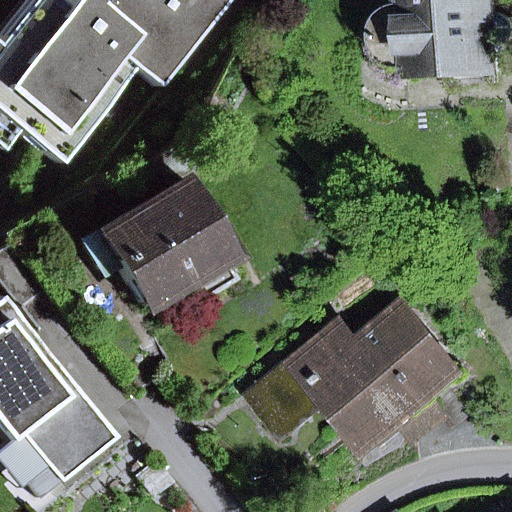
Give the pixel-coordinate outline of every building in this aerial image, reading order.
[(220,0),(60,0),(55,7),(45,0),(22,0),(0,29),(0,121),(12,131),(55,164),(129,69),(152,88),(220,0)] [(454,73),(455,86),(499,84),(497,33),(511,32),(511,23),(510,19),(496,14),(494,0),(405,0),(406,4),(384,15),(376,38),(386,60),(409,69),(409,75),(454,73)] [(439,257),(500,233),(451,107),(390,130),(439,257)] [(0,147),(12,131),(0,121),(0,147)] [(97,237),(110,258),(139,307),(224,254),(181,184),(97,237)] [(110,258),(97,237),(84,245),(97,266),(110,258)] [(172,286),(188,312),(240,280),(224,254),(172,286)] [(16,434),(56,483),(101,446),(42,374),(53,366),(0,300),(0,434),(6,442),(16,434)] [(370,449),(395,427),(431,398),(462,372),(410,308),(355,353),(338,332),(256,398),(284,433),(327,398),(370,449)] [(101,446),(111,438),(53,366),(42,374),(101,446)] [(431,398),(395,427),(408,443),(444,413),(431,398)] [(136,478),(150,496),(169,482),(155,463),(136,478)]
